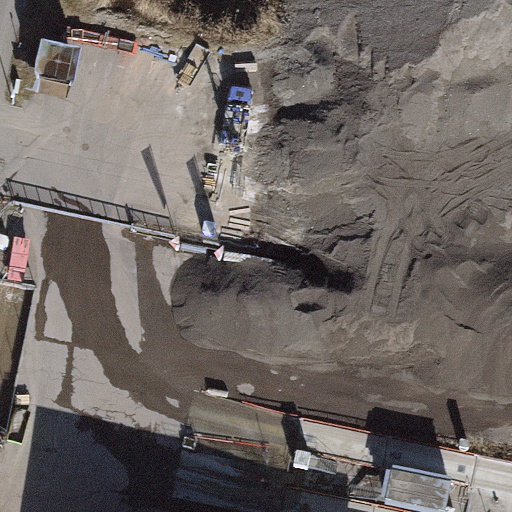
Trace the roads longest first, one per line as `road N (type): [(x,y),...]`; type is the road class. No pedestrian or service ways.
road 1 (unknown): [(0,55),(30,153),(78,220),(82,331),(66,413)]
road 2 (unknown): [(287,511),(179,472),(66,413)]
